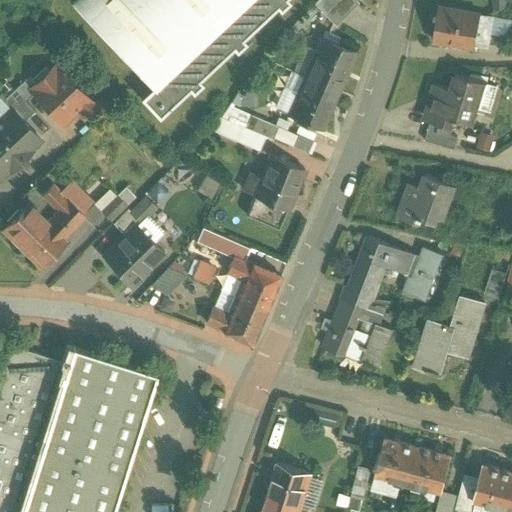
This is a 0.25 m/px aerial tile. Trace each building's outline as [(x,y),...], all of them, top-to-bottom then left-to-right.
[(70,0),(152,87),(141,98),(159,117),(190,89),(193,93),(203,83),(199,80),(233,48),(237,51),(246,42),(243,39),(277,7),(280,10),(290,1),(288,0),(70,0)] [(355,0),(318,0),(314,4),(336,26),(359,3),(355,0)] [(481,15),(439,8),(433,41),(475,49),(481,15)] [(510,33),(494,31),(491,51),(506,54),(510,33)] [(355,51),(323,38),(306,77),(338,90),(355,51)] [(57,66),(50,72),(46,68),(36,77),(40,82),(32,89),(32,90),(34,93),(63,123),(80,107),(84,112),(92,104),(88,99),(57,66)] [(452,90),(436,85),(433,96),(437,97),(430,122),(451,129),(452,128),(452,127),(454,119),(458,120),(458,119),(473,124),(477,109),(475,108),(483,83),(487,84),(488,83),(469,77),(469,79),(456,75),(452,90)] [(338,90),(306,77),(289,115),(321,129),(338,90)] [(32,89),(24,80),(15,89),(26,101),(34,93),(32,90),(32,89)] [(26,101),(15,89),(6,98),(5,103),(11,110),(12,109),(24,121),(35,111),(26,101)] [(84,112),(82,113),(93,125),(112,107),(101,95),(84,112)] [(24,121),(12,109),(11,110),(3,118),(0,117),(0,138),(21,161),(31,151),(29,149),(40,139),(24,121)] [(279,127),(251,115),(245,128),(265,137),(265,136),(273,140),(279,127)] [(451,129),(430,122),(428,130),(427,131),(428,131),(425,140),(424,140),(424,141),(454,150),(457,138),(450,136),(453,128),(452,128),(451,129)] [(245,128),(234,124),(229,138),(259,151),(265,137),(245,128)] [(21,161),(0,138),(0,176),(9,168),(10,170),(21,161)] [(271,155),(254,195),(255,195),(246,215),(279,229),(287,209),(289,207),(294,195),(304,169),(271,155)] [(425,163),(401,157),(398,169),(422,174),(425,163)] [(422,188),(411,184),(399,217),(416,223),(418,218),(422,219),(422,218),(434,223),(444,197),(449,199),(455,185),(426,174),(422,188)] [(94,204),(71,181),(61,192),(84,214),(94,204)] [(61,192),(53,184),(41,196),(57,211),(48,222),(64,239),(86,216),(84,214),(61,192)] [(117,195),(101,211),(110,221),(127,205),(117,195)] [(131,212),(131,213),(140,223),(156,207),(146,198),(131,212)] [(28,203),(2,230),(17,244),(18,243),(43,267),(67,241),(64,239),(48,222),(28,203)] [(128,209),(113,224),(125,235),(136,224),(138,226),(140,223),(131,213),(131,212),(128,209)] [(125,235),(103,257),(132,285),(165,252),(138,226),(136,224),(125,235)] [(420,256),(369,237),(349,289),(373,298),(386,265),(405,272),(405,274),(409,276),(403,292),(426,301),(427,300),(426,300),(443,256),(444,256),(444,255),(424,247),(420,256)] [(250,264),(234,257),(227,272),(229,273),(243,279),(250,264)] [(194,279),(212,283),(217,263),(199,259),(194,279)] [(281,277),(250,263),(250,264),(243,279),(236,296),(236,297),(267,310),(281,277)] [(168,269),(151,286),(166,294),(184,275),(168,269)] [(507,275),(492,270),(484,295),(499,299),(507,275)] [(243,279),(229,273),(222,290),(236,297),(236,296),(243,279)] [(267,310),(236,297),(222,329),(221,330),(252,344),(267,310)] [(462,297),(452,328),(432,321),(425,341),(423,340),(415,368),(427,371),(426,372),(432,373),(440,346),(451,350),(450,352),(468,358),(480,319),(479,318),(484,303),(462,297)] [(385,306),(370,303),(368,307),(346,299),(343,298),(339,309),(359,317),(376,323),(378,324),(385,306)] [(228,314),(212,307),(205,322),(222,329),(228,314)] [(359,317),(339,309),(324,348),(344,356),(345,353),(362,359),(361,360),(378,366),(393,330),(378,324),(376,323),(369,342),(352,335),(359,317)] [(64,362),(10,345),(0,375),(0,511),(20,511),(68,359),(65,358),(64,362)] [(112,511),(156,372),(73,346),(68,359),(20,511),(112,511)] [(342,434),(331,431),(325,452),(336,455),(342,434)] [(418,447),(385,438),(375,475),(408,483),(418,447)] [(452,455),(418,447),(408,483),(442,492),(452,455)] [(268,493),(304,503),(313,473),(277,462),(268,493)] [(511,489),(511,471),(483,464),(473,501),(507,509),(511,489)] [(354,491),(366,494),(372,469),(361,466),(354,491)] [(300,511),(304,503),(268,493),(262,511),(300,511)]
